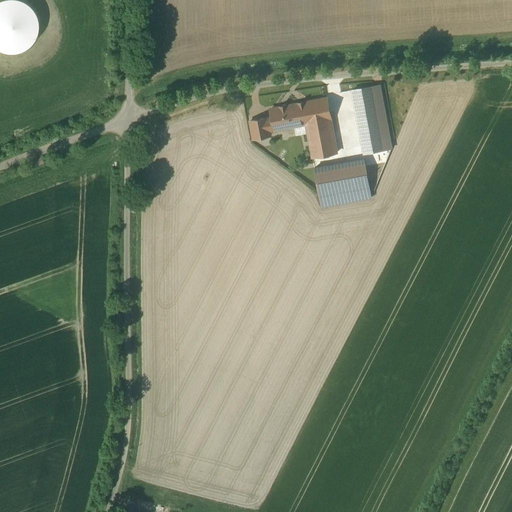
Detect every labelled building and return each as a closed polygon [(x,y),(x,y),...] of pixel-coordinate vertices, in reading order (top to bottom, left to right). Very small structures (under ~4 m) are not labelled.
[(380,86),(352,91),(364,153),(392,148),(380,86)] [(299,104),(302,125),(307,124),(313,157),(337,153),(327,98),(298,104),(299,104)] [(274,130),(302,125),(299,104),(298,104),(287,106),(287,105),(279,107),(279,108),(271,110),(272,117),(274,130)] [(274,130),(272,117),(250,122),(254,139),(270,136),(269,131),(274,130)] [(43,164),(41,158),(32,161),(34,167),(43,164)] [(364,159),(314,168),(322,207),(371,198),(364,159)]
